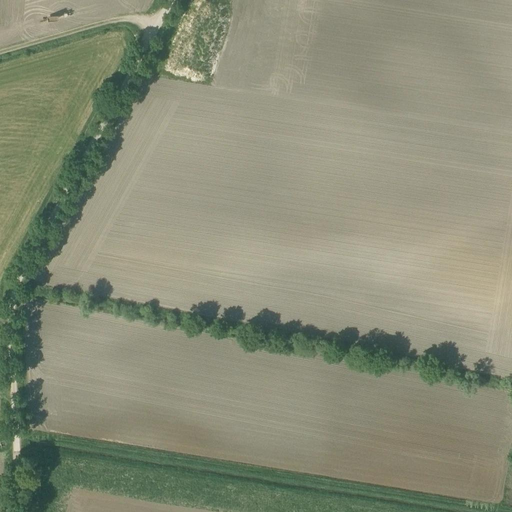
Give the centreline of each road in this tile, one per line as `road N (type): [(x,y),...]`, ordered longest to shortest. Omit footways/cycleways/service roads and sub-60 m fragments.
road 1 (track): [(0,437),(43,437),(496,511)]
road 2 (unclassified): [(16,433),(11,304),(22,268),(171,0)]
road 3 (track): [(159,22),(125,16),(0,52)]
